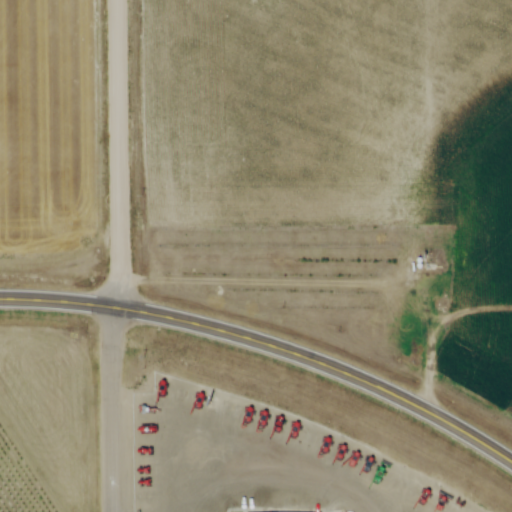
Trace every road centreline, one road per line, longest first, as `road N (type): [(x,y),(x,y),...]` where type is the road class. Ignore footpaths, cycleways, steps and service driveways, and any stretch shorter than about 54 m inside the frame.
road 1 (primary): [(118,306),(302,352),(426,409),(511,466)]
road 2 (residential): [(117,0),(118,306)]
road 3 (residential): [(118,306),(113,511)]
